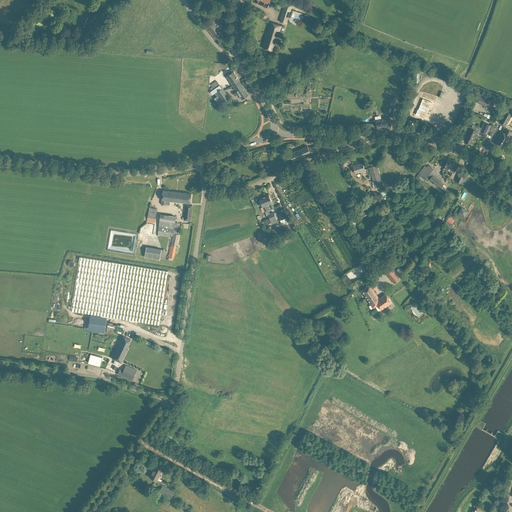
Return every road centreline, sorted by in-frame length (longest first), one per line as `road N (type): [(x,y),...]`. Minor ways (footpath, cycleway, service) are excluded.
road 1 (unclassified): [(169,400),(205,186)]
road 2 (tertiary): [(0,162),(129,173),(198,161)]
road 3 (unclassified): [(169,400),(93,376),(0,364)]
road 4 (residential): [(205,186),(248,186),(354,144),(362,133)]
road 5 (tertiary): [(511,182),(432,142),(362,133)]
road 6 (unclassified): [(84,511),(169,400)]
